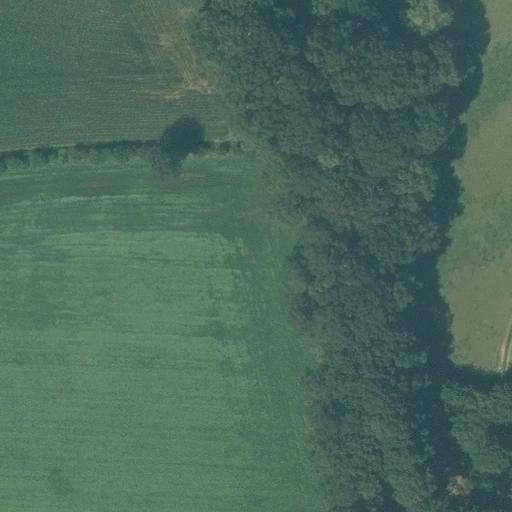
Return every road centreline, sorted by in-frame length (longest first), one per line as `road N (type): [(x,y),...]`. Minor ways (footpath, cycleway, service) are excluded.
road 1 (unclassified): [(392,511),(334,199),(307,112),(238,0)]
road 2 (track): [(511,338),(446,495)]
